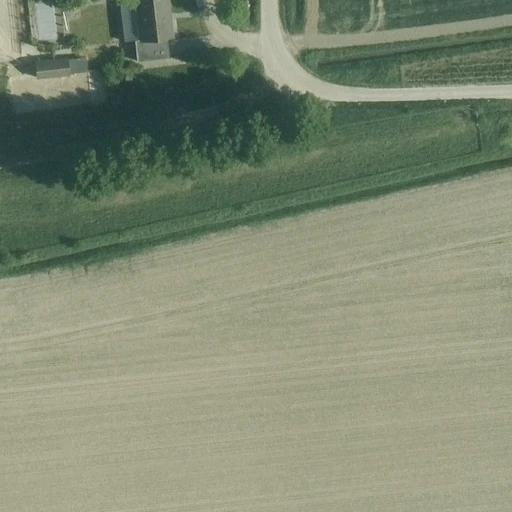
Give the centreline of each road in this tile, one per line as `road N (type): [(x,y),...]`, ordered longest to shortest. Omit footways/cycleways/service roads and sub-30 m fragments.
road 1 (track): [(0,164),(51,159),(214,110),(283,76)]
road 2 (unclassified): [(303,85),(331,93),(511,90)]
